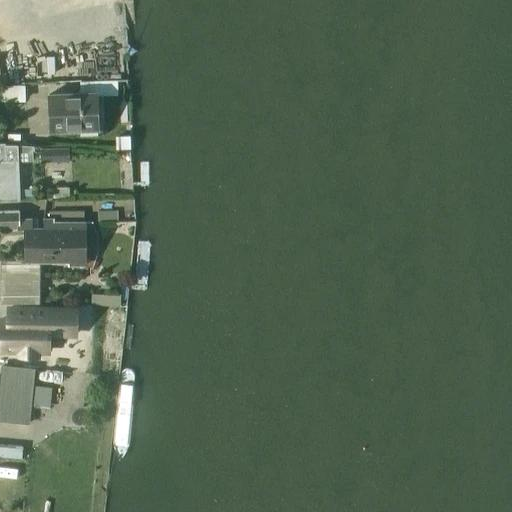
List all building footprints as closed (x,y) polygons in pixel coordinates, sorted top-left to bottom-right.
[(117,80),(80,82),(81,93),(96,92),(96,95),(118,94),(117,80)] [(48,94),(50,130),(97,128),(96,95),(96,92),(81,93),(48,94)] [(130,136),(116,136),(117,149),(130,149),(130,136)] [(5,142),(0,142),(0,200),(18,200),(16,161),(33,161),(32,145),(5,145),(5,142)] [(41,149),(41,161),(68,161),(68,148),(41,149)] [(17,210),(0,210),(0,229),(17,229),(17,231),(25,231),(23,261),(0,259),(0,303),(26,304),(39,304),(40,262),(68,262),(68,266),(83,266),(83,265),(83,222),(53,222),(53,219),(42,219),(42,228),(31,228),(31,219),(17,219),(17,210)] [(90,294),(90,305),(120,306),(120,295),(90,294)] [(63,309),(9,308),(8,320),(0,319),(0,350),(19,351),(19,356),(37,356),(37,351),(48,352),(48,336),(51,336),(51,334),(63,334),(63,309)] [(0,376),(0,420),(28,423),(34,368),(1,365),(0,376)]
